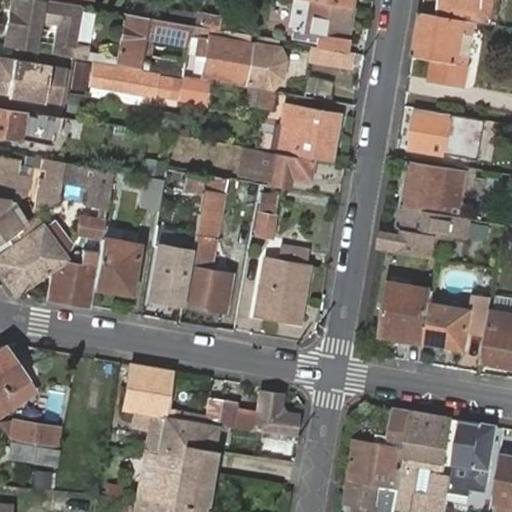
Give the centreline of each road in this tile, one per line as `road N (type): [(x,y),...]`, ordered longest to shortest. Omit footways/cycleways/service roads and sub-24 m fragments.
road 1 (residential): [(334,371),(398,0)]
road 2 (residential): [(334,371),(0,316)]
road 3 (residential): [(511,401),(334,371)]
road 4 (residential): [(310,511),(334,371)]
